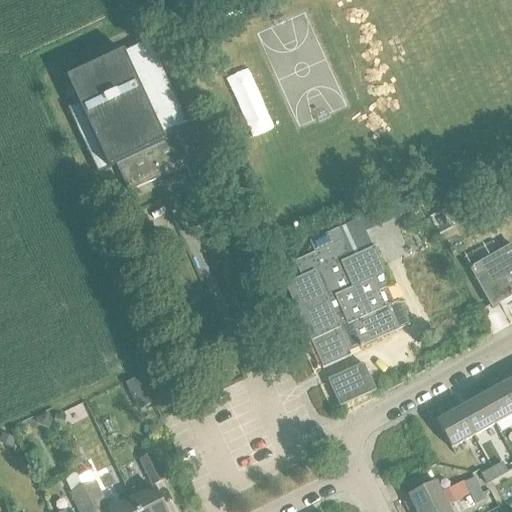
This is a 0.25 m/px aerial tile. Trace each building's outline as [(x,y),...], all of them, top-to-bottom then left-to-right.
[(98,175),(117,167),(129,194),(185,168),(191,180),(222,166),(200,118),(188,124),(150,42),(67,80),(78,105),(68,110),(98,175)] [(409,326),(398,302),(393,305),(386,290),(391,288),(374,250),(341,264),(329,235),(310,244),(315,255),(295,264),(301,279),(284,286),(309,342),(322,370),(351,356),(350,354),(363,347),(409,326)] [(468,250),(473,261),(503,248),(498,237),(468,250)] [(511,246),(471,269),(489,301),(499,295),(503,302),(511,296),(511,246)] [(462,314),(472,309),(466,297),(456,302),(462,314)] [(328,381),(341,408),(376,391),(364,365),(328,381)] [(140,405),(153,401),(144,375),(131,380),(140,405)] [(511,381),(502,387),(511,404),(511,381)] [(511,404),(502,387),(481,399),(496,426),(511,416),(511,404)] [(481,399),(459,411),(474,437),(496,426),(481,399)] [(474,437),(459,411),(436,423),(451,450),(474,437)] [(140,461),(153,488),(165,481),(152,455),(140,461)] [(492,470),(497,479),(506,474),(501,465),(492,470)] [(497,479),(492,470),(480,476),(486,486),(497,479)] [(470,496),(479,491),(473,479),(464,484),(470,496)] [(94,483),(82,489),(93,511),(101,511),(107,510),(94,483)] [(408,497),(415,511),(438,511),(447,508),(435,484),(408,497)] [(138,488),(127,493),(136,511),(164,511),(155,491),(143,497),(138,488)] [(71,495),(70,495),(78,511),(93,511),(82,489),(71,495)] [(479,491),(470,496),(474,506),(484,501),(479,491)] [(136,511),(127,493),(118,497),(122,507),(111,511),(136,511)]
